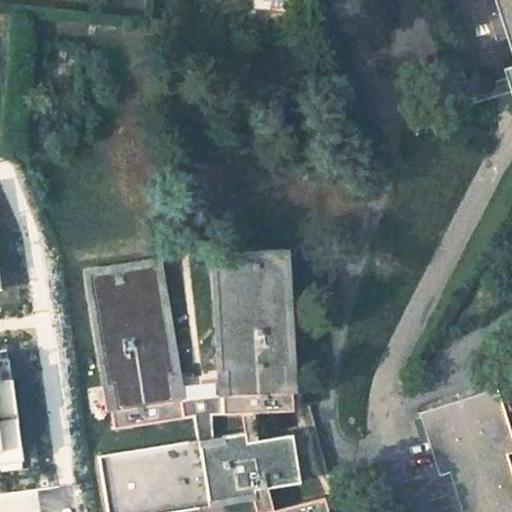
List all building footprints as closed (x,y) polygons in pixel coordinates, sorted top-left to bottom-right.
[(286,395),(284,368),(289,368),(283,252),(217,256),(223,371),(229,371),(230,397),(231,414),(240,413),(253,412),(291,411),(291,395),(286,395)] [(170,402),(165,376),(172,375),(153,261),(88,271),(106,386),(113,384),(117,411),(120,427),(172,418),(170,402)] [(286,395),(291,395),(299,394),(297,368),(289,368),(284,368),(286,395)] [(229,371),(223,371),(214,372),(215,398),(230,397),(229,371)] [(170,402),(184,400),(179,374),(172,375),(165,376),(170,402)] [(113,384),(106,386),(99,387),(103,413),(117,411),(113,384)] [(511,511),(511,457),(510,451),(511,450),(511,422),(501,389),(425,414),(443,473),(453,470),(466,511),(511,511)] [(231,414),(230,397),(215,398),(199,397),(184,400),(170,402),(172,418),(192,415),(195,439),(210,437),(210,415),(231,414)] [(253,412),(240,413),(242,432),(250,431),(251,439),(255,439),(253,412)] [(195,439),(97,455),(105,511),(173,511),(208,506),(207,501),(250,494),(260,493),(259,485),(262,484),(298,479),(290,433),(255,439),(251,439),(250,431),(242,432),(210,437),(195,439)] [(260,493),(250,494),(255,511),(254,511),(257,511),(268,510),(262,484),(259,485),(260,493)] [(207,501),(208,506),(255,511),(250,494),(207,501)] [(336,511),(335,511),(328,511),(324,495),(268,510),(257,511),(336,511)]
